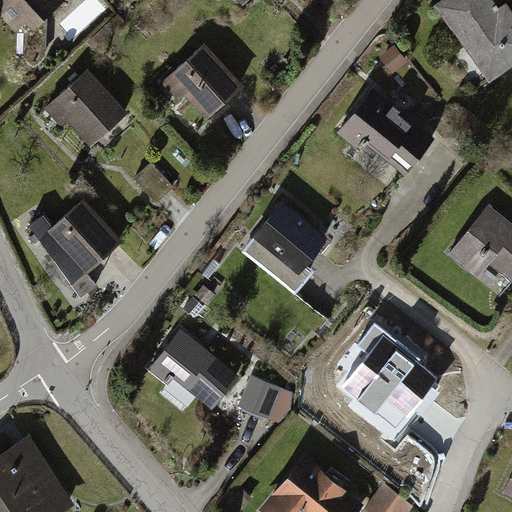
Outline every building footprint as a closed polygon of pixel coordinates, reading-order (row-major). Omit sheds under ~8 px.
[(48,16),(65,0),(0,0),(0,15),(15,32),(21,26),(24,26),(23,55),(34,67),(46,56),(48,16)] [(496,0),(439,0),(434,4),(490,81),(511,65),(511,8),(507,3),(502,7),(496,0)] [(205,41),(161,82),(178,100),(185,94),(207,118),(244,84),(205,41)] [(395,45),(380,56),(393,73),(409,61),(395,45)] [(89,68),(43,108),(59,126),(67,119),(90,145),(128,112),(89,68)] [(374,87),(338,133),(357,148),(358,145),(374,158),(377,154),(406,176),(437,137),(374,87)] [(155,203),(175,187),(154,162),(134,178),(155,203)] [(85,197),(53,225),(45,213),(29,225),(80,297),(97,285),(88,273),(122,240),(85,197)] [(283,200),(242,252),(295,294),(314,270),(306,263),(328,236),(283,200)] [(511,223),(488,204),(449,254),(479,277),(490,264),(511,281),(511,223)] [(182,328),(149,369),(181,394),(186,388),(213,409),(240,374),(182,328)] [(383,335),(343,387),(373,410),(385,394),(410,413),(438,377),(383,335)] [(296,392),(251,374),(238,406),(283,423),(296,392)] [(30,434),(0,453),(0,511),(65,511),(76,505),(30,434)] [(304,453),(259,509),(262,511),(356,511),(365,502),(304,453)] [(384,483),(361,511),(409,511),(414,506),(384,483)]
